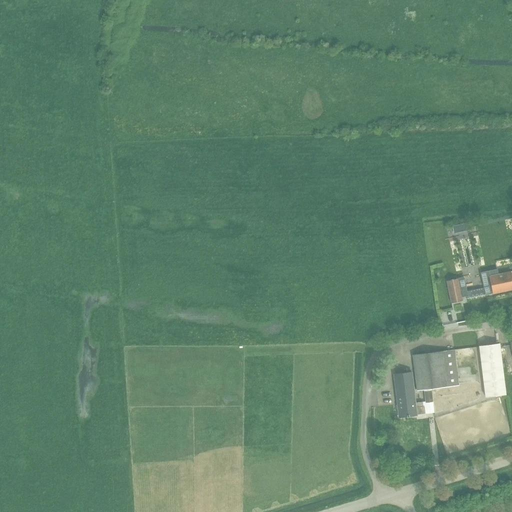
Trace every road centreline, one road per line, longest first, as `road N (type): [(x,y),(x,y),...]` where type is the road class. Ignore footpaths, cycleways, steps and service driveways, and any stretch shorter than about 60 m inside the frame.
road 1 (unclassified): [(384,497),(364,449),(364,412),(373,363),(385,345),(511,321)]
road 2 (unclassified): [(384,497),(511,458)]
